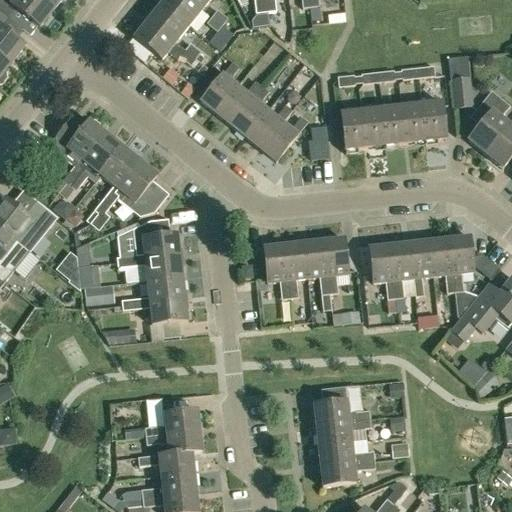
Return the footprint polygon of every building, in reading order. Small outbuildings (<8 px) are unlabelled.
[(38,29),(53,10),(40,0),(0,0),(0,13),(8,20),(16,11),(38,29)] [(60,0),(40,0),(53,10),(60,0)] [(188,27),(202,11),(188,0),(164,0),(160,5),(188,27)] [(188,0),(202,11),(210,0),(188,0)] [(253,0),(255,15),(267,14),(266,0),(265,0),(253,0)] [(267,14),(276,13),(274,0),(267,0),(266,0),(267,14)] [(310,9),(309,0),(301,0),(302,10),(309,9),(311,27),(312,27),(312,24),(310,9)] [(309,0),(310,9),(312,24),(321,23),(319,8),(318,0),(309,0)] [(175,44),(188,27),(160,5),(147,21),(175,44)] [(217,11),(212,18),(223,27),(228,20),(217,11)] [(0,60),(9,67),(23,48),(0,30),(8,20),(0,13),(0,60)] [(217,34),(223,27),(212,18),(206,25),(217,34)] [(178,60),(179,59),(185,52),(175,44),(147,21),(132,39),(151,54),(160,62),(167,54),(168,52),(178,60)] [(151,54),(132,39),(125,48),(144,63),(151,54)] [(190,45),(185,52),(196,61),(201,54),(190,45)] [(185,52),(179,59),(202,77),(208,70),(196,61),(185,52)] [(0,85),(1,86),(6,79),(6,75),(3,73),(9,67),(0,60),(0,85)] [(215,115),(236,88),(228,82),(238,70),(230,63),(199,103),(215,115)] [(415,81),(435,79),(434,68),(414,70),(415,81)] [(415,81),(414,70),(401,72),(401,73),(395,74),(395,81),(402,80),(402,82),(415,81)] [(394,74),(394,73),(375,75),(377,85),(395,83),(395,81),(395,74),(394,74)] [(362,87),(377,85),(375,75),(362,76),(362,78),(357,78),(358,86),(362,85),(362,87)] [(354,79),(354,77),(337,79),(338,89),(355,87),(355,86),(358,86),(357,78),(354,79)] [(454,112),(473,109),(469,80),(450,82),(454,112)] [(240,91),(236,88),(215,115),(218,118),(229,127),(251,100),(261,88),(254,83),(244,95),(240,91)] [(485,155),(509,126),(501,120),(510,108),(491,92),(470,118),(481,126),(468,142),(485,155)] [(267,112),(251,100),(229,127),(245,140),(267,112)] [(426,143),(447,141),(443,104),(421,106),(426,143)] [(259,151),(281,123),(290,112),(287,109),(284,106),(274,118),(267,112),(245,140),(259,151)] [(406,146),(426,143),(421,106),(401,108),(406,146)] [(385,148),(406,146),(401,108),(381,111),(385,148)] [(366,150),(385,148),(381,111),(362,113),(366,150)] [(345,152),(366,150),(362,113),(341,115),(345,152)] [(290,131),(281,123),(259,151),(275,163),(297,136),(306,124),(300,119),(290,131)] [(107,138),(100,132),(99,127),(95,123),(90,124),(89,124),(84,130),(72,120),(54,142),(58,145),(52,152),(73,170),(76,167),(81,171),(107,138)] [(511,157),(511,128),(509,126),(485,155),(502,169),(511,157)] [(97,183),(123,151),(107,138),(81,171),(76,167),(73,170),(74,170),(69,175),(77,182),(78,182),(81,185),(88,176),(97,183)] [(115,197),(140,165),(123,151),(97,183),(98,184),(101,180),(113,190),(103,202),(111,209),(118,200),(115,197)] [(169,197),(153,184),(157,179),(140,165),(115,197),(118,200),(122,196),(134,206),(130,212),(139,220),(154,215),(169,197)] [(72,190),(77,182),(69,175),(63,183),(61,181),(53,191),(60,196),(66,188),(70,191),(72,190)] [(70,191),(66,188),(60,196),(66,201),(73,191),(72,190),(70,191)] [(24,218),(5,202),(0,207),(0,232),(14,244),(23,233),(37,244),(54,223),(34,207),(24,218)] [(102,221),(111,209),(103,202),(94,214),(98,217),(102,221)] [(52,211),(65,221),(74,209),(67,203),(58,204),(52,211)] [(90,226),(98,217),(94,214),(87,223),(90,226)] [(171,238),(169,222),(151,224),(134,232),(136,258),(138,258),(139,263),(181,259),(178,237),(171,238)] [(0,283),(2,285),(20,264),(6,253),(14,244),(0,232),(0,283)] [(474,270),(472,258),(470,238),(449,241),(456,295),(463,294),(461,276),(463,276),(474,275),(474,270)] [(329,297),(338,296),(336,278),(348,276),(344,240),(323,243),(329,297)] [(456,295),(449,241),(429,243),(434,279),(445,278),(447,296),(454,295),(456,295)] [(329,297),(323,243),(303,245),(307,281),(320,280),(323,313),(331,312),(329,297)] [(415,299),(424,298),(422,280),(434,279),(429,243),(409,245),(414,281),(413,282),(415,299)] [(290,301),(298,300),(296,282),(307,281),(303,245),(284,247),(290,301)] [(405,309),(404,301),(402,283),(413,282),(414,281),(409,245),(390,247),(396,302),(397,302),(398,310),(405,309)] [(290,301),(284,247),(264,250),(268,286),(280,284),(282,302),(290,301)] [(396,302),(390,247),(369,250),(374,286),(386,285),(388,303),(396,302)] [(472,258),(474,270),(488,281),(497,270),(480,257),(472,258)] [(139,263),(138,258),(136,258),(128,259),(129,270),(145,268),(146,284),(183,280),(181,259),(139,263)] [(118,271),(129,270),(128,259),(117,261),(118,271)] [(87,268),(86,261),(78,261),(79,269),(87,268)] [(80,291),(81,291),(82,291),(85,290),(99,289),(97,268),(79,270),(77,270),(78,273),(80,291)] [(80,291),(78,273),(69,283),(68,285),(80,293),(80,291)] [(511,325),(511,279),(511,280),(499,295),(489,286),(478,299),(460,321),(451,333),(464,343),(474,329),(481,334),(487,327),(491,330),(501,318),(511,326),(511,325)] [(134,313),(144,312),(144,307),(186,302),(183,280),(146,284),(148,301),(133,302),(134,313)] [(86,291),(87,308),(101,307),(99,290),(86,291)] [(457,319),(460,321),(478,299),(463,294),(456,295),(454,295),(457,319)] [(123,315),(134,313),(133,302),(122,304),(123,315)] [(188,324),(186,302),(144,307),(144,312),(149,312),(151,328),(188,324)] [(341,316),(342,327),(359,325),(358,314),(341,316)] [(426,317),(428,328),(439,327),(437,316),(426,317)] [(113,347),(129,346),(128,332),(111,333),(113,347)] [(481,400),(500,385),(492,367),(476,387),(481,400)] [(403,396),(401,384),(388,386),(389,397),(403,396)] [(0,404),(14,397),(7,385),(0,388),(0,404)] [(348,415),(346,403),(313,407),(315,428),(370,422),(369,413),(348,415)] [(144,431),(145,439),(199,434),(197,413),(163,417),(164,429),(144,431)] [(391,433),(406,432),(405,419),(389,421),(391,433)] [(317,447),(350,444),(349,432),(371,430),(370,422),(315,428),(317,447)] [(201,455),(199,434),(145,439),(146,449),(166,447),(168,458),(192,456),(201,455)] [(352,455),(350,444),(317,447),(320,468),(374,462),(373,453),(352,455)] [(393,461),(409,459),(408,446),(392,447),(393,461)] [(194,476),(192,456),(168,458),(137,461),(138,470),(159,468),(161,479),(194,476)] [(322,489),(355,485),(354,473),(375,471),(374,462),(320,468),(322,489)] [(507,488),(511,481),(511,480),(502,472),(497,479),(507,488)] [(142,502),(196,496),(194,476),(161,479),(162,491),(141,493),(142,502)] [(400,499),(407,490),(398,484),(388,489),(393,493),(400,499)] [(66,511),(81,493),(75,489),(56,511),(66,511)] [(142,502),(141,493),(126,495),(121,498),(121,503),(142,502)] [(142,502),(121,503),(118,504),(113,510),(113,511),(114,511),(129,511),(127,510),(143,509),(143,511),(164,508),(164,511),(197,511),(196,496),(142,502)] [(389,511),(393,507),(386,501),(376,511),(366,511),(363,510),(361,511),(389,511)]
